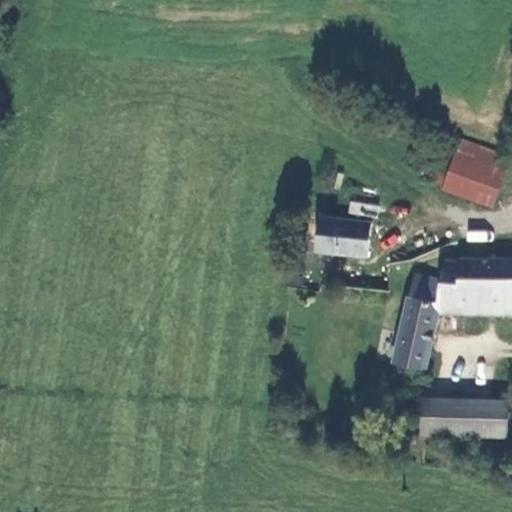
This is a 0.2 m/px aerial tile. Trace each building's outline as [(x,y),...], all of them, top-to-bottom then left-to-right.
[(430,130),(414,178),(490,202),(505,155),(430,130)] [(336,217),(332,250),(366,255),(370,221),(336,217)] [(511,315),(511,258),(445,260),(441,284),(436,312),(511,315)] [(411,279),(406,298),(391,367),(424,373),(436,312),(441,284),(411,279)] [(511,401),(429,401),(429,438),(511,437),(511,401)]
